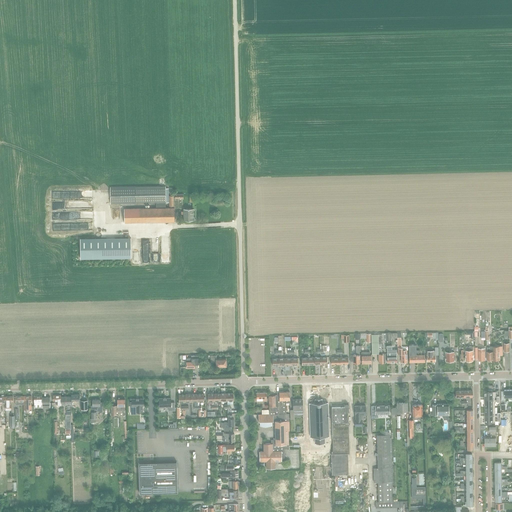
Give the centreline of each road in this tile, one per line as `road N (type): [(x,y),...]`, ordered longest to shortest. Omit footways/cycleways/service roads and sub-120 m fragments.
road 1 (unclassified): [(242,326),(234,0)]
road 2 (unclassified): [(0,388),(244,381)]
road 3 (tertiary): [(244,381),(475,377)]
road 4 (tertiary): [(246,511),(244,381)]
